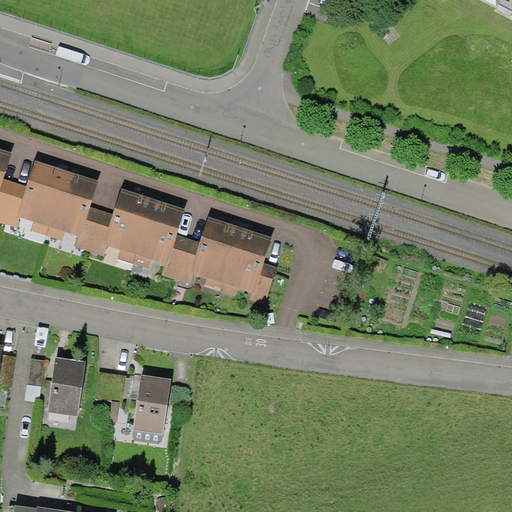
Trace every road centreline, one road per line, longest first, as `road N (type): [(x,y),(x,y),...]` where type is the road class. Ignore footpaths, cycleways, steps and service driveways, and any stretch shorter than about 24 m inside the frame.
road 1 (residential): [(0,300),(511,380)]
road 2 (residential): [(246,122),(511,206)]
road 3 (residential): [(0,42),(246,122)]
road 4 (residential): [(246,122),(290,0)]
